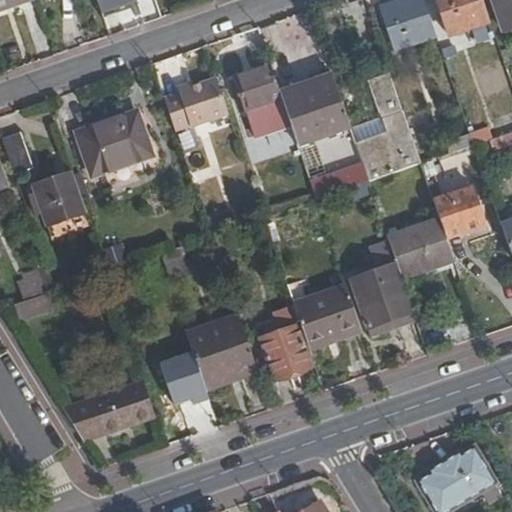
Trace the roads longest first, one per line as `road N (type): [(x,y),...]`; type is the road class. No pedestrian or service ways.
road 1 (residential): [(0,97),(280,0)]
road 2 (tertiary): [(328,433),(109,511)]
road 3 (tertiary): [(511,372),(328,433)]
road 4 (residential): [(63,511),(53,478),(0,385)]
